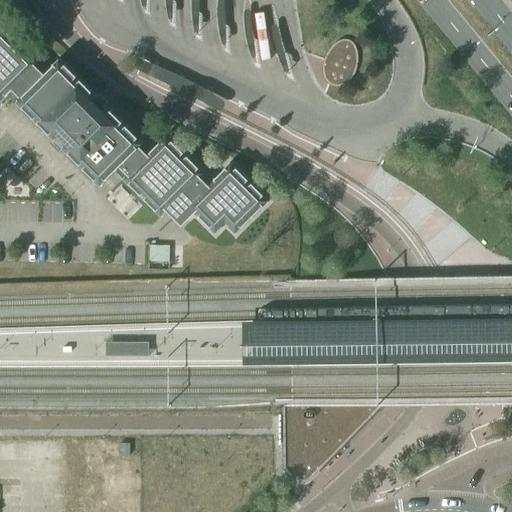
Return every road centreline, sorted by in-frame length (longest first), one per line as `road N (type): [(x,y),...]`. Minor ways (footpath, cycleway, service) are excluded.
road 1 (residential): [(0,423),(280,421)]
road 2 (primary): [(429,0),(511,100)]
